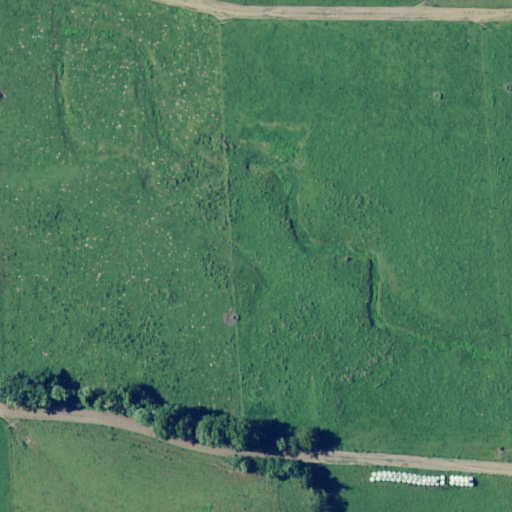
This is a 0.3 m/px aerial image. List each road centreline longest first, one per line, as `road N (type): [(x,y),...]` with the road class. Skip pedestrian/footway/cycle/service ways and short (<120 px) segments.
road 1 (track): [(511,465),(273,463),(0,420)]
road 2 (track): [(511,13),(225,9),(182,0)]
